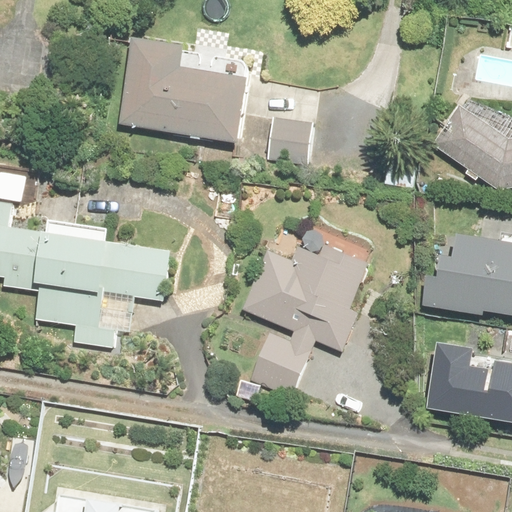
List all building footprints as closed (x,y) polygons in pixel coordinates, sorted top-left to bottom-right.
[(238,142),(243,112),(249,77),(182,67),(185,45),(134,37),(133,41),(121,123),(204,136),(228,140),(238,142)] [(511,56),(478,54),(475,109),(511,111),(511,56)] [(511,139),(511,140),(462,105),(434,143),(469,168),(466,173),(477,180),(480,176),(501,190),(511,188),(511,139)] [(269,159),(309,166),(316,123),(276,117),(269,159)] [(411,165),(386,164),(386,184),(411,185),(411,165)] [(31,178),(5,175),(2,201),(27,204),(31,178)] [(10,227),(13,203),(0,201),(0,275),(7,276),(5,285),(41,290),(37,319),(78,325),(75,342),(114,347),(116,329),(130,330),(130,327),(135,296),(165,300),(171,257),(172,252),(172,250),(107,240),(108,228),(102,227),(50,220),(48,232),(10,227)] [(511,241),(481,236),(461,233),(461,236),(458,256),(444,254),(440,277),(435,276),(429,275),(424,304),(484,314),(485,309),(511,313),(511,241)] [(370,263),(366,262),(326,244),(321,256),(299,246),(293,260),(269,250),(244,308),(295,331),(291,342),(271,332),(250,379),(291,396),(295,388),(317,338),(342,350),(359,313),(349,309),(370,263)] [(511,358),(488,354),(475,353),(476,348),(439,342),(429,408),(465,414),(511,421),(511,358)] [(238,396),(256,401),(260,385),(242,380),(238,396)] [(169,511),(170,509),(61,497),(59,511),(169,511)]
